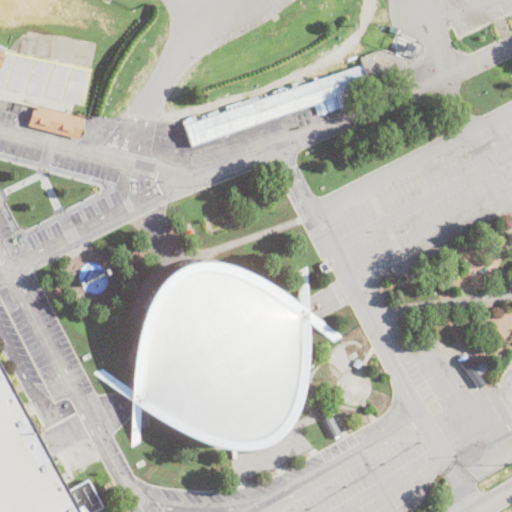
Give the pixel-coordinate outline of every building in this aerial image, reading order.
[(0,45),(4,47),(93,68),(85,108),(0,91),(0,45)] [(368,85),(190,146),(183,126),(361,65),(368,85)] [(36,106),(80,117),(79,122),(82,122),(78,138),(27,125),(32,109),(35,110),(36,106)] [(153,132),(159,150),(184,143),(178,125),(153,132)] [(193,235),(188,238),(185,231),(190,229),(193,235)] [(327,268),(321,271),(317,264),(323,260),(327,268)] [(243,450),(229,450),(197,441),(171,428),(142,409),(133,403),(131,401),(130,396),(131,386),(134,343),(138,325),(148,297),(155,285),(164,275),(173,269),(185,264),(196,262),(221,265),(254,277),(296,302),(305,308),(308,311),(308,313),(307,324),(306,353),(303,376),(298,396),(291,413),(278,432),(271,439),(258,446),(243,450)] [(305,308),(296,302),(299,273),(309,275),(305,308)] [(338,332),(334,340),(307,324),(308,313),(338,332)] [(462,347),(471,338),(448,313),(438,322),(462,347)] [(362,360),(360,367),(353,364),(355,357),(362,360)] [(451,359),(428,370),(431,375),(415,383),(420,394),(459,375),(451,359)] [(0,511),(0,365),(78,511),(0,511)] [(130,396),(101,377),(105,368),(131,386),(130,396)] [(357,405),(350,405),(344,403),(339,398),(336,392),(335,386),(337,379),(341,373),(346,370),(353,368),(360,369),(366,373),(370,378),(372,385),(372,392),(369,398),(364,402),(357,405)] [(142,409),(136,438),(129,436),(133,403),(142,409)] [(340,433),(331,438),(320,414),(328,410),(340,433)] [(438,425),(449,448),(473,437),(462,414),(438,425)] [(132,451),(155,467),(157,466),(175,479),(186,464),(166,449),(169,446),(147,430),(132,451)] [(430,479),(409,446),(387,460),(408,493),(430,479)]
